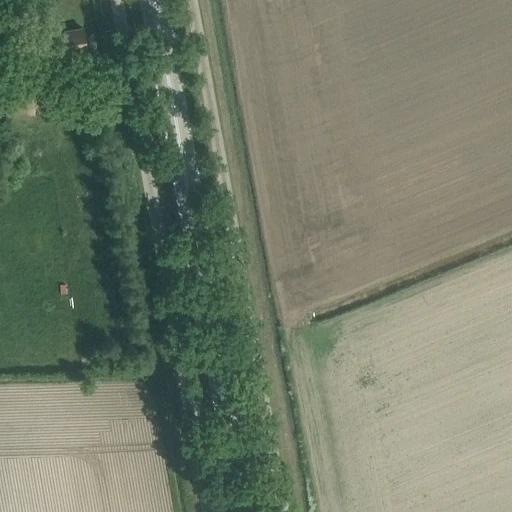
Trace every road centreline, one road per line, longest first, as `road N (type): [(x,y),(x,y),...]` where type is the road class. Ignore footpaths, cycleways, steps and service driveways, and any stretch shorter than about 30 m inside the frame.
road 1 (primary): [(247,511),(154,0)]
road 2 (unclassified): [(285,511),(193,0)]
road 3 (unclassified): [(116,0),(207,511)]
